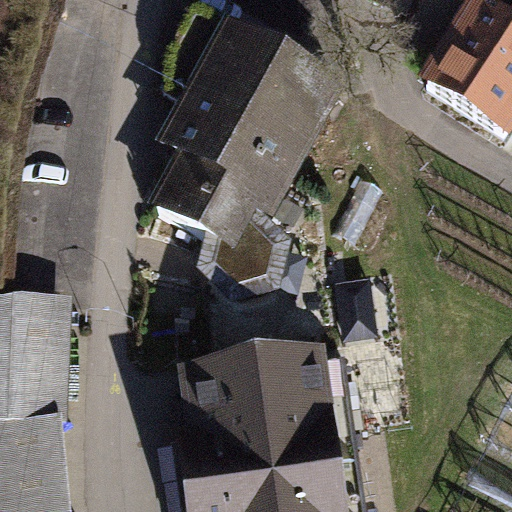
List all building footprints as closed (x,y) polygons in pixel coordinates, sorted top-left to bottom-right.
[(182,166),(163,213),(216,248),(208,274),(236,296),(268,286),(270,253),(256,236),(285,181),(276,176),(328,86),(243,37),(233,53),(224,45),(232,34),(192,10),(167,53),(163,96),(195,120),(173,162),(182,166)] [(501,139),(511,121),(511,31),(480,10),(443,65),(419,48),(406,68),(432,85),(428,91),(501,139)] [(52,305),(0,304),(0,419),(50,421),(52,305)] [(205,442),(182,446),(191,511),(364,511),(342,362),(196,383),(205,442)] [(50,421),(0,419),(0,511),(68,511),(61,422),(50,421)] [(188,511),(177,451),(158,454),(167,511),(188,511)]
